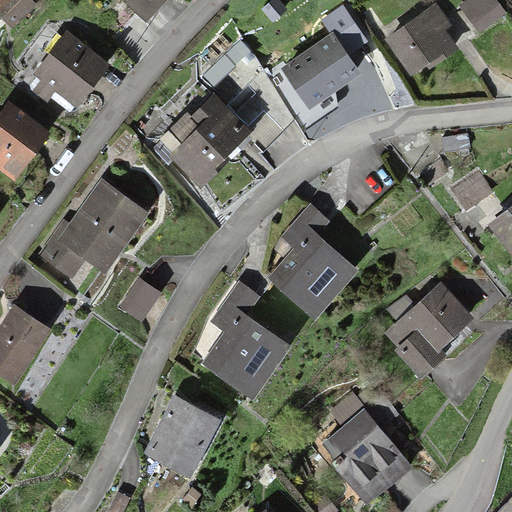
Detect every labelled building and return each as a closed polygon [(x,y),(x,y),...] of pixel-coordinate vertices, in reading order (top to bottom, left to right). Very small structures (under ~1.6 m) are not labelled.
[(0,0),(0,17),(14,30),(39,3),(35,0),(0,0)] [(162,0),(133,0),(148,15),(162,0)] [(280,0),(273,0),(263,9),(274,22),(288,9),(280,0)] [(496,0),(468,0),(460,6),(481,34),(507,14),(496,0)] [(393,39),(415,71),(452,45),(430,13),(393,39)] [(106,64),(68,36),(40,73),(79,101),(106,64)] [(358,71),(333,37),(289,68),(313,102),(358,71)] [(48,134),(10,107),(0,119),(0,146),(26,165),(48,134)] [(219,111),(176,156),(202,181),(245,135),(219,111)] [(443,138),(445,150),(471,146),(470,134),(443,138)] [(477,169),(451,188),(467,211),(494,192),(477,169)] [(145,214),(102,184),(64,238),(107,268),(145,214)] [(511,210),(495,224),(511,245),(511,210)] [(314,235),(277,278),(318,313),(355,271),(314,235)] [(140,278),(120,309),(140,322),(161,291),(140,278)] [(474,320),(443,286),(388,337),(424,376),(448,354),(443,348),(474,320)] [(48,330),(15,309),(0,332),(0,370),(16,381),(48,330)] [(237,312),(206,359),(253,390),(284,344),(237,312)] [(217,416),(174,394),(148,446),(190,468),(217,416)] [(386,394),(377,400),(391,419),(400,413),(386,394)] [(409,466),(365,413),(327,445),(371,497),(409,466)] [(338,511),(326,494),(313,503),(319,511),(338,511)]
